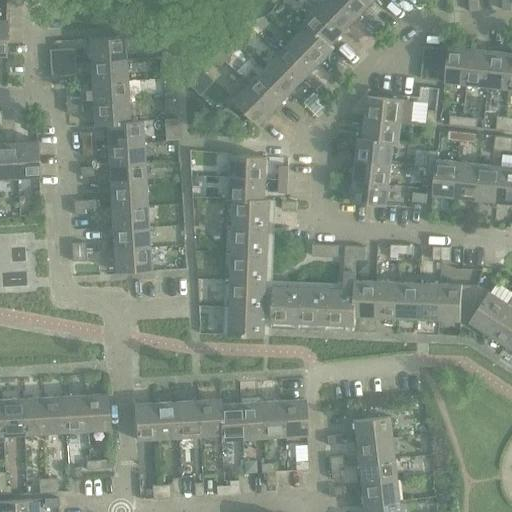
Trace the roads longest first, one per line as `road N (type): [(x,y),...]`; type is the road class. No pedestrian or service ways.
road 1 (residential): [(511,239),(319,225),(321,135),(433,24),(511,21)]
road 2 (residential): [(131,511),(114,304),(63,298),(55,96),(28,92)]
road 3 (residential): [(311,505),(318,491),(313,374),(417,362)]
